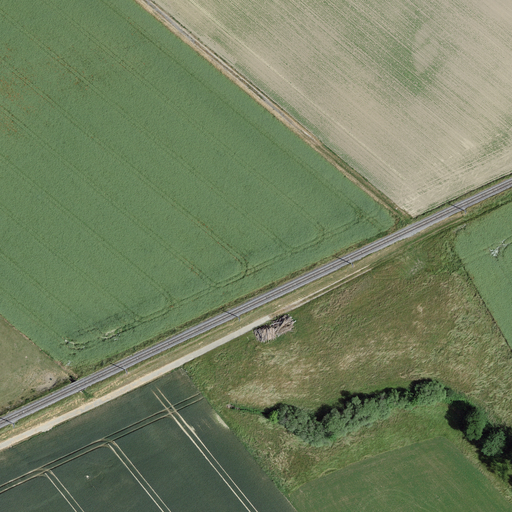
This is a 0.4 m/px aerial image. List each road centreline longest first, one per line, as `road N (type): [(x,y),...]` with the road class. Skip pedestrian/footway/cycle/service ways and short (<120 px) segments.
road 1 (track): [(0,446),(369,266)]
road 2 (track): [(143,0),(405,218)]
